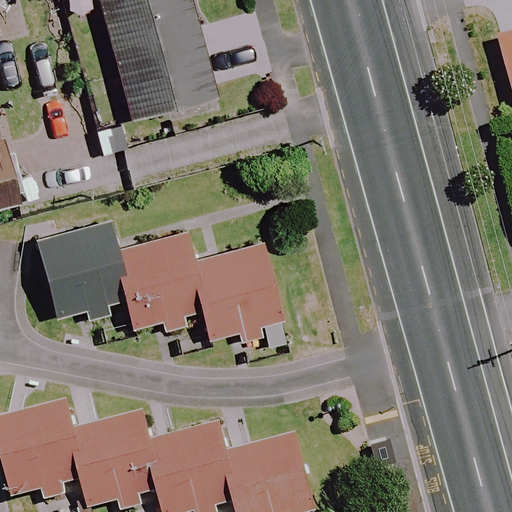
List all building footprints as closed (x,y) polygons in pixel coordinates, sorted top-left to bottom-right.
[(207,100),(180,0),(90,0),(122,122),(207,100)] [(109,249),(103,224),(26,241),(44,320),(81,312),(83,322),(103,318),(101,307),(121,303),(109,249)] [(121,303),(127,332),(155,326),(157,335),(183,329),(181,320),(193,318),(181,263),(175,235),(109,249),(121,303)] [(193,318),(198,342),(233,334),(235,346),(255,341),(253,330),(270,326),(252,247),(181,263),(193,318)] [(65,432),(57,400),(0,414),(0,484),(4,502),(31,495),(35,509),(64,501),(60,488),(78,483),(65,432)] [(78,483),(85,511),(93,511),(111,508),(112,511),(134,511),(136,511),(134,502),(154,497),(141,443),(134,414),(65,432),(78,483)] [(154,497),(158,511),(215,511),(229,508),(215,453),(209,426),(141,443),(154,497)] [(229,508),(229,511),(305,511),(287,435),(215,453),(229,508)]
